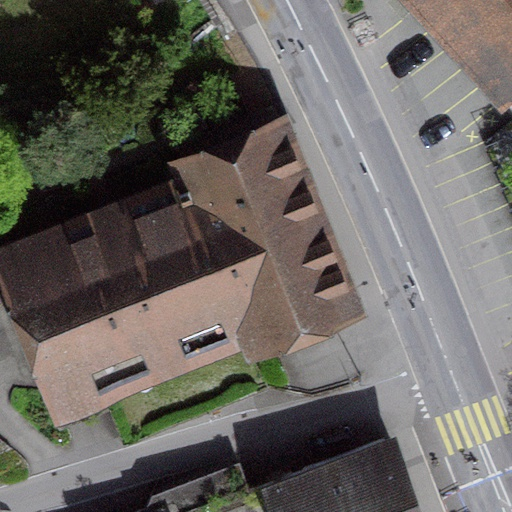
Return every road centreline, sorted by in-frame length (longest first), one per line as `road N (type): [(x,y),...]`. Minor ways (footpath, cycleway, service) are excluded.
road 1 (residential): [(450,370),(0,509)]
road 2 (primary): [(450,370),(286,0)]
road 3 (primary): [(506,511),(450,370)]
